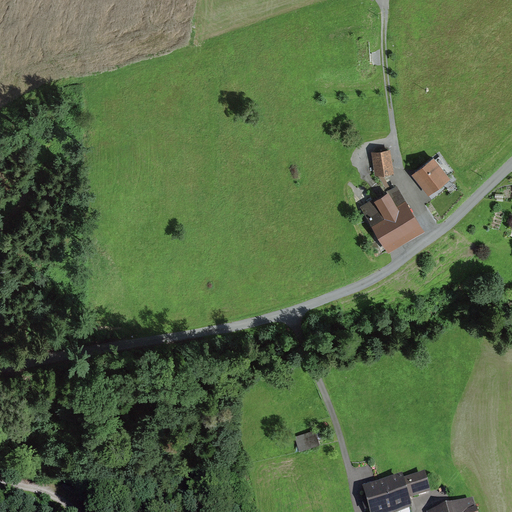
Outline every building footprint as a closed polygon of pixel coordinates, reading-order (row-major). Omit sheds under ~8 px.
[(371,61),(369,43),(345,45),(347,63),(371,61)] [(388,151),(371,153),(374,175),(390,173),(388,151)] [(450,177),(435,158),(412,175),(427,194),(450,177)] [(420,225),(397,188),(366,207),(389,244),(420,225)] [(314,426),(295,434),(300,446),(319,438),(314,426)] [(423,477),(364,493),(369,511),(407,511),(405,501),(428,495),(423,477)]
